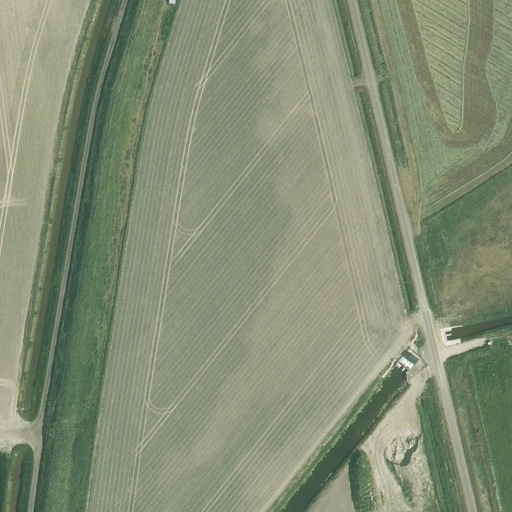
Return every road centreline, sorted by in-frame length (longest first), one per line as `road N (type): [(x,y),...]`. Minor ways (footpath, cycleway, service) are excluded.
road 1 (unclassified): [(472,511),(353,0)]
road 2 (track): [(38,432),(81,163),(126,0)]
